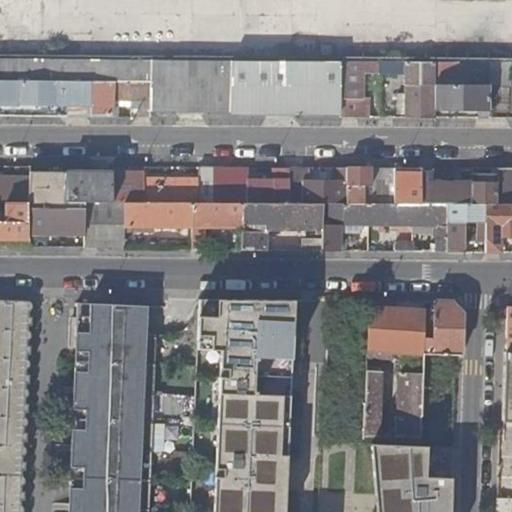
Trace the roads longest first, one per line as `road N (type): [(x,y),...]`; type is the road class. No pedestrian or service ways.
road 1 (residential): [(511,141),(0,144)]
road 2 (unclassified): [(0,268),(480,277)]
road 3 (unknown): [(318,274),(307,511)]
road 4 (residential): [(472,511),(480,277)]
